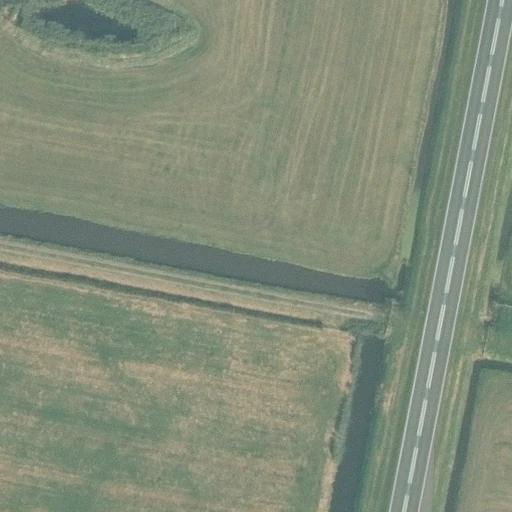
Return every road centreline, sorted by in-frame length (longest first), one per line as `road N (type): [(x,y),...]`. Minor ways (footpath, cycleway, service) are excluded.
road 1 (track): [(0,245),(511,345)]
road 2 (trunk): [(403,511),(502,0)]
